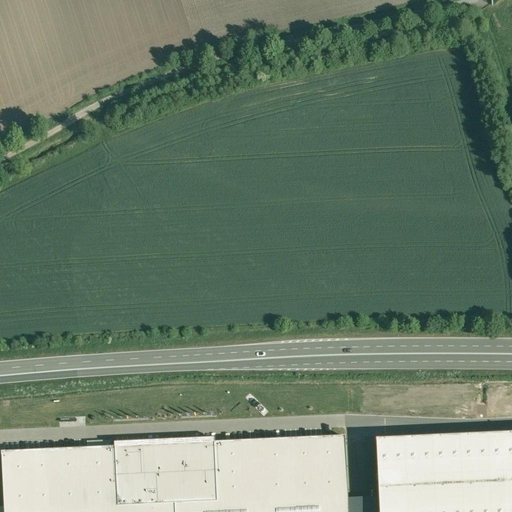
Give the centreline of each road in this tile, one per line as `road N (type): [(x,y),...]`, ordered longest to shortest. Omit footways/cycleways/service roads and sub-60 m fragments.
road 1 (unclassified): [(481,0),(200,64),(105,99),(0,162)]
road 2 (trunk): [(511,354),(258,355),(0,373)]
